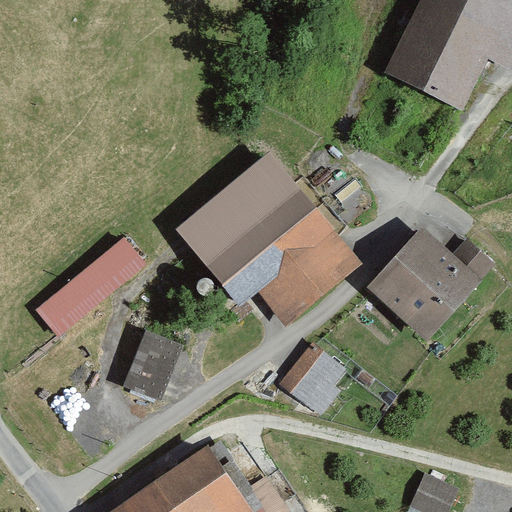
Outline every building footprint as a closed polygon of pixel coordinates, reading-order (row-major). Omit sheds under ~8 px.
[(511,0),(403,0),(369,68),(462,114),(486,65),(505,74),(511,59),(511,0)] [(361,264),(271,152),(176,227),(239,306),(258,291),(286,325),(361,264)] [(489,288),(426,228),(361,295),(425,355),(489,288)] [(140,267),(115,238),(27,311),(52,341),(140,267)] [(184,343),(143,328),(122,386),(163,401),(184,343)] [(358,380),(317,344),(276,391),(317,426),(358,380)] [(247,511),(203,446),(104,511),(247,511)] [(428,470),(408,511),(450,511),(463,487),(428,470)]
